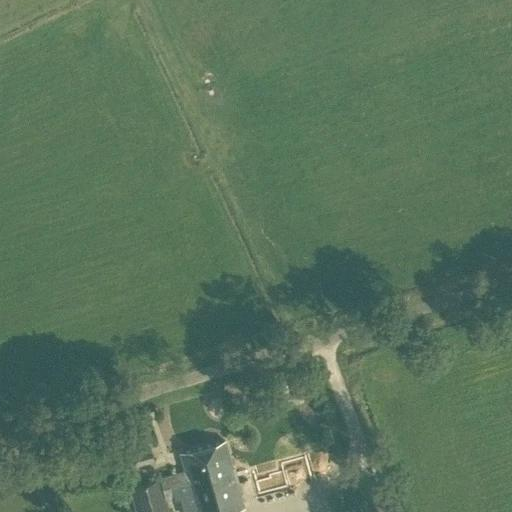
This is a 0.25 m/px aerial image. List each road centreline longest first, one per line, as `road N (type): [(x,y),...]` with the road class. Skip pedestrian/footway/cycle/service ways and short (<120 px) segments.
road 1 (unclassified): [(0,437),(511,280)]
road 2 (track): [(322,337),(380,511)]
